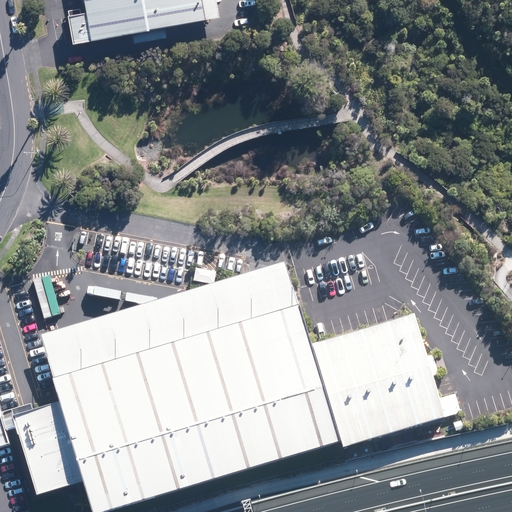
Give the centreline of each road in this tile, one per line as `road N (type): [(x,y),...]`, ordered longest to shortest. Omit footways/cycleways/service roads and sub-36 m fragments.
road 1 (motorway): [(305,511),(511,464)]
road 2 (unknown): [(243,0),(247,32),(217,56),(80,76)]
road 3 (residential): [(0,201),(14,133),(0,37)]
